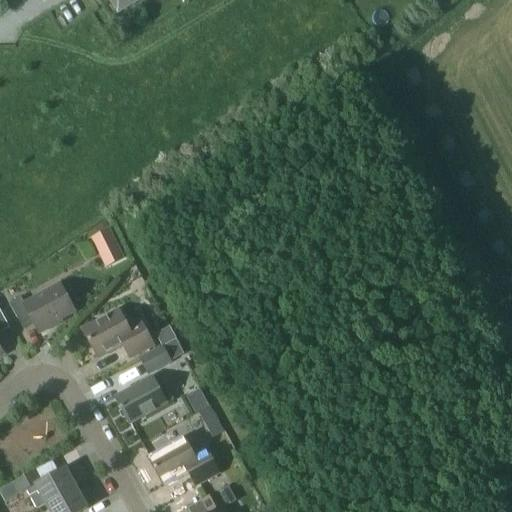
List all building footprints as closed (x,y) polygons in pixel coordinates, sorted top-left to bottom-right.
[(108,0),(117,15),(141,0),(108,0)] [(110,230),(92,239),(106,268),(124,259),(110,230)] [(20,297),(9,303),(23,329),(34,323),(38,331),(73,312),(59,285),(24,304),(20,297)] [(0,334),(10,328),(0,310),(0,334)] [(130,358),(152,346),(139,322),(127,329),(118,311),(82,330),(98,358),(122,345),(130,358)] [(168,326),(157,333),(164,345),(175,338),(168,326)] [(148,374),(170,362),(162,347),(140,359),(148,374)] [(129,424),(166,404),(152,378),(115,398),(129,424)] [(206,424),(215,419),(210,409),(200,414),(206,424)] [(195,486),(218,473),(205,450),(193,456),(183,439),(148,458),(163,486),(188,473),(195,486)] [(19,495),(35,487),(45,505),(76,489),(64,468),(42,481),(37,472),(13,484),(19,495)] [(212,511),(225,511),(224,509),(237,502),(228,487),(205,499),(212,511)] [(76,489),(45,505),(48,511),(82,511),(87,509),(76,489)]
